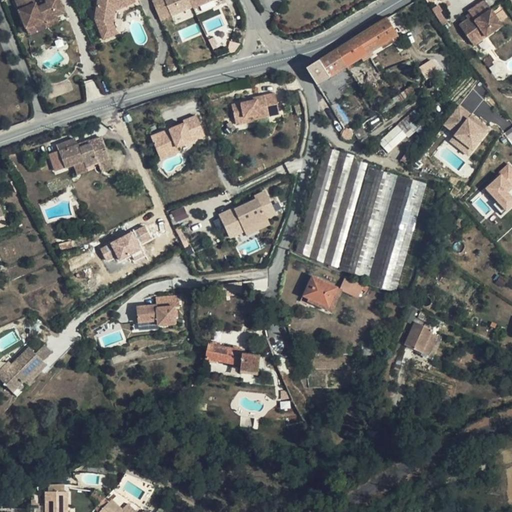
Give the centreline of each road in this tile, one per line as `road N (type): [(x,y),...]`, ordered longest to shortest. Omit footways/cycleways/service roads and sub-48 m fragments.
road 1 (residential): [(0,142),(242,69)]
road 2 (residential): [(339,511),(376,482),(511,424)]
